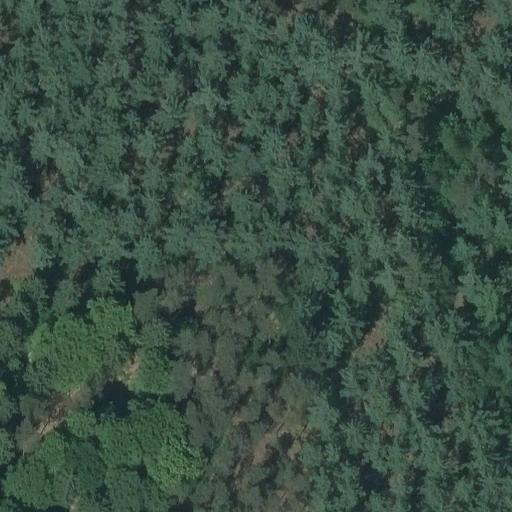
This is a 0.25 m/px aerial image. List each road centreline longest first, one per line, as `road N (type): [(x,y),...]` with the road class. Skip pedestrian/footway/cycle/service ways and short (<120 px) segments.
road 1 (track): [(0,331),(175,285),(433,290)]
road 2 (track): [(156,0),(511,146)]
road 3 (track): [(433,290),(351,0)]
road 4 (track): [(511,188),(451,305)]
